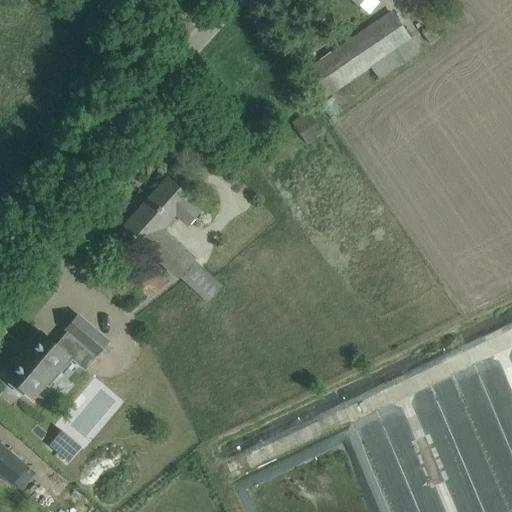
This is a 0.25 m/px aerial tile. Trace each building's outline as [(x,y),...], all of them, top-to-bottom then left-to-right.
[(419,53),(391,13),(305,71),(324,100),(371,68),(379,80),(419,53)] [(310,127),(316,123),(308,112),(292,123),(308,145),(317,138),(310,127)] [(190,200),(167,180),(123,229),(138,242),(207,303),(224,285),(194,260),(197,257),(165,229),(175,217),(188,228),(202,211),(190,200)] [(57,345),(41,331),(5,374),(12,381),(9,384),(22,395),(25,392),(33,398),(45,383),(49,386),(60,373),(56,370),(69,355),(67,354),(75,345),(93,360),(108,342),(78,316),(67,329),(69,331),(57,345)] [(273,455),(331,436),(324,416),(266,435),(273,455)] [(62,430),(49,445),(68,462),(77,451),(67,442),(71,437),(62,430)] [(0,445),(0,472),(12,482),(25,467),(0,445)]
